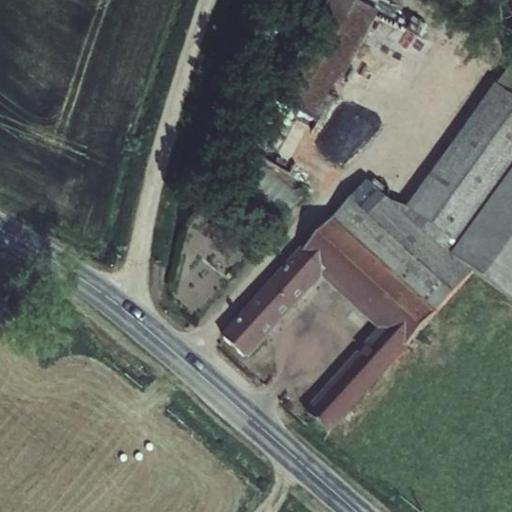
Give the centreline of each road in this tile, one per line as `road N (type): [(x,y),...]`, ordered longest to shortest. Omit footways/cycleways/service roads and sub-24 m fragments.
road 1 (tertiary): [(357,511),(99,290),(0,229)]
road 2 (track): [(211,0),(174,111),(137,279),(120,307)]
